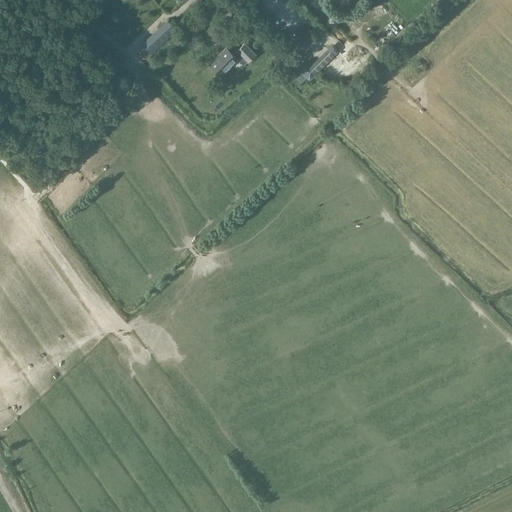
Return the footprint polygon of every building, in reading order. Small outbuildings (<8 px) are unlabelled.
[(85,0),(73,13),(77,18),(94,0),(85,0)] [(141,43),(150,53),(175,29),(166,19),(141,43)] [(90,29),(86,34),(120,64),(124,59),(90,29)] [(247,62),(255,54),(244,43),(236,51),(233,54),(226,47),(209,64),(208,65),(213,71),(215,69),(220,75),(237,58),(240,55),(247,61),(247,62)] [(291,50),(285,57),(297,69),(305,77),(308,80),(319,68),(337,51),(330,44),(308,67),(291,50)] [(349,62),(337,51),(319,68),(332,80),(349,62)] [(237,58),(243,64),(247,61),(240,55),(237,58)] [(305,77),(297,69),(291,74),(291,75),(290,75),(299,83),(305,77)]
